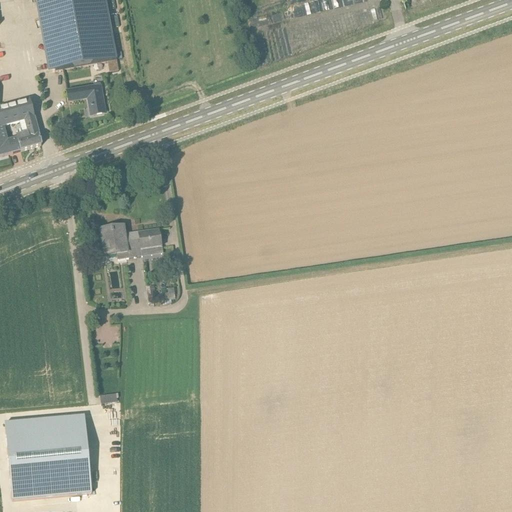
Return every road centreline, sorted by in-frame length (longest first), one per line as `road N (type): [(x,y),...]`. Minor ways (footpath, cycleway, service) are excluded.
road 1 (track): [(511,245),(203,291),(182,296),(172,309),(84,313),(63,168)]
road 2 (secondary): [(0,193),(511,2)]
road 3 (track): [(84,313),(92,406),(106,412),(106,444),(97,451),(103,511)]
